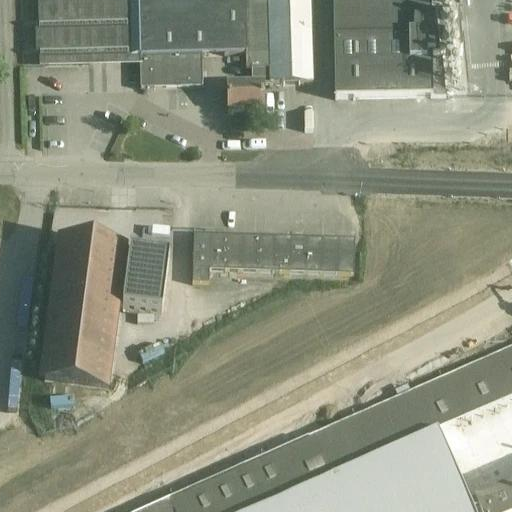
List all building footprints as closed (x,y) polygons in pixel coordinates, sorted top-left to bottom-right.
[(268,89),(311,88),(309,0),(43,0),(44,6),(41,6),(42,33),(39,33),(40,55),(43,55),(43,66),(89,65),(89,60),(139,59),(140,90),(202,89),(201,58),(244,57),(244,72),(251,72),(267,71),(268,89)] [(432,101),(431,58),(462,57),(458,17),(430,18),(429,0),(331,0),(334,102),(432,101)] [(267,71),(251,72),(251,88),(228,88),(228,114),(262,113),(262,89),(268,89),(267,71)] [(208,288),(209,274),(353,278),(354,242),(193,237),(192,287),(208,288)] [(103,390),(104,384),(114,308),(121,255),(121,252),(63,244),(45,383),(103,390)] [(129,256),(121,255),(114,308),(122,310),(122,311),(161,317),(168,259),(129,254),(129,256)] [(511,349),(333,429),(259,462),(169,501),(147,511),(412,511),(440,499),(445,509),(446,511),(511,511),(511,487),(491,496),(473,504),(474,505),(460,511),(430,441),(467,424),(511,404),(511,349)]
